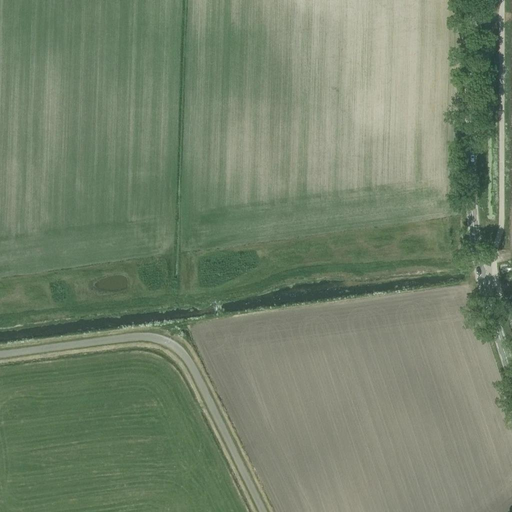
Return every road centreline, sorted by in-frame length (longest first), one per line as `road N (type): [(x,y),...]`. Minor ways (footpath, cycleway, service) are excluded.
road 1 (secondary): [(511,377),(477,257),(473,0)]
road 2 (unclassified): [(0,354),(131,337),(171,344),(264,511)]
